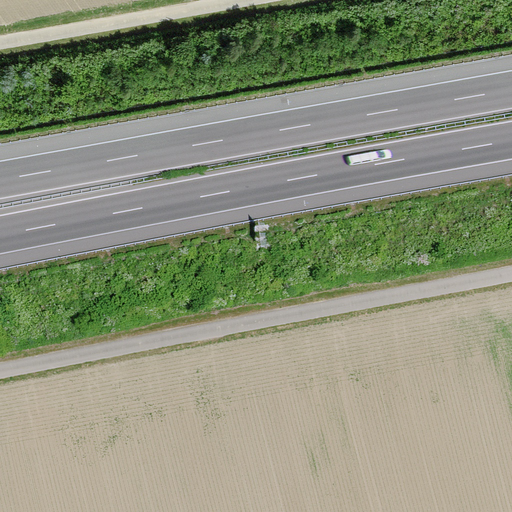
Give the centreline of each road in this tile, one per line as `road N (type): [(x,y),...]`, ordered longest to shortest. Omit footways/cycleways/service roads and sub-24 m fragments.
road 1 (track): [(511,273),(0,371)]
road 2 (motorway): [(0,235),(511,140)]
road 3 (motorway): [(511,89),(0,179)]
road 4 (track): [(0,42),(243,0)]
